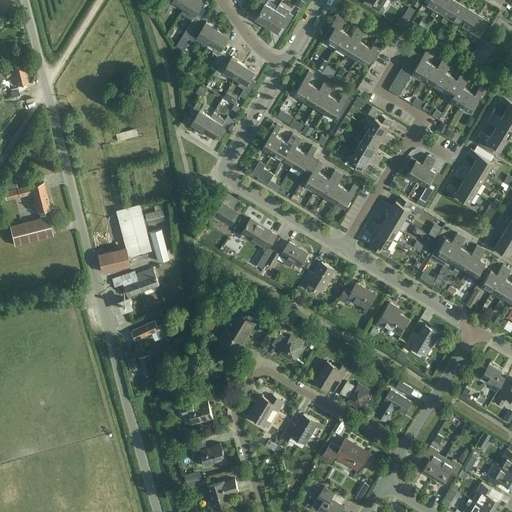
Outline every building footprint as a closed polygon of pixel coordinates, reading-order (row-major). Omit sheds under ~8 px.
[(164,0),(159,10),(165,13),(170,4),(175,7),(177,3),(184,7),(187,0),(164,0)] [(187,0),(184,7),(180,12),(192,19),(186,30),(191,33),(194,28),(195,28),(200,19),(194,16),(204,0),(203,0),(187,0)] [(256,18),(266,24),(276,9),(266,3),(267,0),(260,0),(259,2),(264,4),(256,18)] [(364,0),(363,2),(382,13),(385,9),(384,6),(382,4),(384,0),(390,0),(393,1),(393,0),(364,0)] [(438,9),(443,0),(429,0),(427,3),(435,7),(431,14),(435,17),(439,10),(438,9)] [(449,15),(458,0),(457,0),(443,0),(438,9),(439,10),(445,14),(441,20),(445,23),(449,16),(449,15)] [(459,22),(468,7),(458,0),(449,15),(449,16),(456,20),(451,27),(456,29),(460,22),(459,22)] [(281,12),(276,9),(266,24),(277,31),(280,25),(285,28),(293,15),(288,12),(290,10),(284,7),(281,12)] [(468,7),(459,22),(460,22),(466,26),(462,33),(466,35),(470,28),(469,28),(478,13),(468,7)] [(478,13),(469,28),(470,28),(476,32),(472,39),(476,41),(480,34),(489,19),(478,13)] [(345,19),(339,16),(337,14),(323,37),(337,46),(346,31),(340,28),(345,19)] [(403,16),(398,25),(404,28),(409,19),(403,16)] [(422,19),(419,25),(427,30),(431,24),(422,19)] [(191,33),(181,49),(187,53),(195,40),(206,46),(217,29),(212,25),(212,24),(207,21),(200,32),(195,28),(194,28),(191,33)] [(347,52),(361,29),(356,26),(351,35),(346,31),(337,46),(347,52)] [(223,32),(217,29),(206,46),(213,51),(212,52),(217,55),(213,62),(218,65),(213,74),(225,54),(220,51),(230,35),(224,31),(223,32)] [(356,58),(365,43),(359,40),(365,31),(361,29),(347,52),(356,58)] [(373,63),(379,51),(376,49),(381,41),(376,38),(371,47),(365,43),(356,58),(367,64),(369,60),(373,63)] [(422,78),(431,63),(425,59),(430,51),(426,49),(422,56),(418,62),(415,66),(413,71),(412,72),(422,78)] [(422,56),(412,50),(408,55),(418,62),(422,56)] [(235,77),(243,64),(237,60),(238,59),(232,56),(225,66),(220,63),(225,55),(225,54),(213,74),(218,77),(219,77),(223,70),(235,77)] [(418,62),(408,55),(405,60),(415,66),(418,62)] [(432,84),(446,61),(442,58),(437,66),(431,63),(422,78),(432,84)] [(415,66),(405,60),(402,65),(413,71),(415,66)] [(442,89),(451,75),(445,71),(450,63),(446,61),(432,84),(442,89)] [(243,64),(235,77),(241,81),(239,84),(244,87),(239,94),(245,98),(254,84),(248,80),(254,69),(249,66),(248,67),(243,64)] [(22,65),(4,70),(6,77),(9,77),(11,82),(14,82),(15,85),(27,82),(22,65)] [(409,76),(412,72),(413,71),(402,65),(399,70),(409,76)] [(308,81),(313,73),(308,70),(294,93),(305,99),(314,85),(308,81)] [(409,76),(399,70),(396,75),(406,81),(409,76)] [(452,95),(465,72),(461,70),(456,78),(451,75),(442,89),(452,95)] [(337,71),(334,77),(340,81),(344,75),(337,71)] [(460,105),(469,89),(464,85),(468,79),(464,76),(466,73),(465,72),(452,95),(450,99),(460,105)] [(406,81),(396,75),(393,80),(403,86),(406,81)] [(315,105),(328,82),(324,79),(319,88),(314,85),(305,99),(315,105)] [(398,95),(403,86),(393,80),(390,85),(391,85),(388,89),(398,95)] [(328,93),(333,84),(328,82),(315,105),(325,111),(333,97),(328,93)] [(201,83),(196,91),(201,94),(206,86),(201,83)] [(475,92),(469,89),(460,105),(470,111),(484,88),(480,85),(475,92)] [(335,117),(349,94),(344,91),(339,100),(333,97),(325,111),(335,117)] [(511,114),(511,94),(505,91),(500,99),(508,105),(505,110),(511,114)] [(357,95),(353,103),(357,106),(363,104),(365,100),(357,95)] [(416,96),(413,102),(419,106),(422,100),(416,96)] [(198,126),(203,130),(211,117),(199,110),(204,102),(198,98),(192,109),(198,113),(191,123),(197,127),(198,126)] [(374,117),(368,127),(391,141),(394,137),(385,131),(392,120),(380,114),(382,112),(371,105),(367,112),(374,117)] [(436,108),(432,113),(438,117),(441,111),(436,108)] [(511,114),(505,110),(501,116),(493,111),(490,115),(511,128),(511,114)] [(211,117),(203,130),(209,133),(209,134),(214,137),(220,127),(226,130),(233,119),(227,116),(225,119),(213,113),(211,117)] [(346,114),(340,123),(344,126),(347,119),(348,120),(349,118),(346,114)] [(511,141),(511,128),(490,115),(488,119),(496,124),(493,130),(507,139),(511,142),(511,141)] [(294,117),(289,125),(299,131),(305,121),(301,119),(300,121),(294,117)] [(442,121),(437,128),(443,131),(447,124),(442,121)] [(275,125),(272,123),(271,123),(259,143),(263,146),(262,146),(273,152),(281,138),(275,135),(280,126),(276,123),(275,125)] [(306,124),(301,132),(309,137),(314,129),(306,124)] [(136,126),(116,132),(118,138),(138,133),(136,126)] [(391,141),(368,127),(362,136),(377,145),(380,140),(388,145),(391,141)] [(447,127),(444,133),(452,137),(455,132),(447,127)] [(501,149),(507,139),(493,130),(489,136),(481,131),(478,135),(481,137),(478,142),(492,151),(495,146),(501,149)] [(283,158),(296,136),(292,133),(287,142),(281,138),(273,152),(283,158)] [(290,169),(301,150),(295,147),(300,138),(296,136),(283,158),(292,164),(290,169)] [(373,151),(377,145),(362,136),(356,146),(380,160),(382,157),(373,151)] [(306,172),(315,158),(311,156),(316,148),(311,145),(306,153),(301,150),(290,169),(299,174),(302,169),(306,172)] [(470,148),(468,152),(476,157),(473,163),(487,172),(494,162),(490,159),(493,154),(477,145),(474,150),(470,148)] [(380,160),(356,146),(350,156),(348,156),(345,161),(361,171),(364,166),(365,166),(368,160),(377,165),(380,160)] [(404,167),(399,174),(405,178),(407,173),(417,179),(432,156),(427,153),(422,162),(416,158),(415,159),(410,155),(404,167)] [(432,156),(417,179),(427,185),(426,187),(431,190),(435,184),(441,174),(436,171),(436,170),(430,167),(435,158),(432,156)] [(317,171),(322,163),(315,158),(306,172),(310,174),(305,183),(315,189),(324,175),(317,171)] [(461,164),(458,168),(481,182),(487,172),(473,163),(469,169),(461,164)] [(458,168),(456,172),(464,177),(461,183),(475,192),(481,182),(458,168)] [(324,195),(339,172),(334,169),(329,178),(324,175),(315,189),(324,195)] [(270,171),(263,182),(267,184),(268,184),(271,179),(274,173),(270,171)] [(343,174),(339,172),(324,195),(335,201),(344,187),(337,183),(343,174)] [(502,182),(492,176),(490,179),(500,185),(502,182)] [(40,218),(9,225),(14,245),(52,235),(48,216),(46,216),(44,209),(49,208),(43,181),(17,188),(14,178),(7,180),(8,185),(3,186),(4,191),(5,199),(27,193),(28,196),(32,195),(36,211),(38,211),(40,218)] [(349,190),(344,187),(335,201),(344,207),(358,184),(354,181),(349,190)] [(449,183),(446,188),(469,202),(475,192),(461,183),(457,188),(449,183)] [(392,206),(383,201),(380,205),(404,219),(410,209),(413,211),(417,206),(410,202),(399,195),(396,200),(395,200),(392,206)] [(500,198),(495,195),(491,201),(496,204),(500,198)] [(491,201),(487,206),(493,209),(496,204),(491,201)] [(102,252),(98,253),(102,271),(130,264),(128,255),(141,251),(143,256),(147,255),(146,250),(155,248),(159,260),(169,257),(163,234),(162,231),(161,227),(147,231),(139,203),(116,209),(120,224),(126,246),(103,252),(102,252)] [(223,203),(215,214),(230,223),(237,212),(223,203)] [(404,219),(380,205),(378,208),(387,214),(383,220),(398,229),(404,219)] [(149,224),(166,220),(163,208),(156,210),(146,213),(149,224)] [(484,211),(482,215),(487,219),(490,214),(484,211)] [(250,218),(241,233),(262,245),(262,244),(266,246),(268,247),(269,245),(275,235),(270,232),(270,230),(250,218)] [(392,239),(398,229),(383,220),(380,225),(371,220),(369,224),(392,239)] [(386,248),(392,239),(369,224),(366,228),(375,233),(371,239),(372,240),(369,245),(387,256),(390,251),(386,248)] [(511,227),(508,225),(501,235),(511,241),(511,227)] [(443,235),(430,256),(443,264),(446,258),(461,235),(456,232),(451,240),(443,235)] [(461,235),(447,258),(457,264),(465,249),(459,246),(465,237),(461,235)] [(511,241),(501,235),(495,246),(503,251),(510,255),(509,255),(511,256),(511,241)] [(288,241),(280,255),(287,259),(285,262),(290,265),(292,262),(299,266),(307,252),(288,241)] [(465,249),(457,264),(466,270),(480,247),(476,244),(471,253),(465,249)] [(266,246),(256,263),(263,267),(266,262),(274,250),(274,249),(269,245),(268,247),(266,246)] [(480,247),(466,270),(476,276),(478,274),(480,276),(487,265),(484,264),(485,262),(479,258),(484,249),(480,247)] [(271,265),(279,253),(274,250),(266,262),(271,265)] [(503,251),(502,253),(511,259),(511,256),(509,255),(510,255),(503,251)] [(309,269),(301,283),(306,286),(309,281),(322,289),(333,272),(337,274),(339,271),(321,261),(314,272),(309,269)] [(488,268),(480,281),(482,283),(481,284),(492,290),(506,267),(501,264),(496,272),(490,269),(488,268)] [(153,267),(135,273),(134,270),(112,278),(114,286),(123,283),(127,295),(159,284),(153,267)] [(506,267),(492,290),(502,296),(511,281),(504,277),(510,269),(506,267)] [(511,282),(511,281),(502,296),(511,302),(511,301),(511,282)] [(346,286),(339,298),(348,303),(351,298),(365,306),(362,310),(365,311),(375,293),(355,282),(351,289),(346,286)] [(455,288),(449,285),(446,289),(452,293),(455,288)] [(298,286),(294,292),(301,296),(304,290),(298,286)] [(473,293),(466,304),(471,307),(474,303),(473,301),(477,296),(473,293)] [(127,298),(125,298),(124,298),(123,299),(122,301),(121,302),(121,304),(122,305),(123,306),(124,307),(126,308),(127,308),(129,307),(130,306),(131,304),(131,303),(131,301),(130,300),(129,299),(127,298)] [(389,302),(376,324),(382,328),(385,324),(398,332),(407,318),(393,309),(396,306),(389,302)] [(268,325),(273,316),(259,308),(254,316),(268,325)] [(254,324),(235,312),(218,339),(237,350),(254,324)] [(285,312),(276,327),(281,330),(290,315),(285,312)] [(497,314),(493,321),(498,324),(502,317),(497,314)] [(156,319),(130,330),(134,339),(155,330),(159,338),(168,334),(163,323),(157,326),(156,322),(158,322),(156,319)] [(409,348),(411,346),(425,354),(437,334),(440,336),(442,334),(425,323),(418,335),(412,331),(404,345),(409,348)] [(273,343),(282,349),(280,353),(291,359),(293,355),(297,358),(303,347),(300,345),(302,341),(291,335),(289,338),(279,333),(273,343)] [(401,349),(397,355),(404,358),(407,352),(401,349)] [(360,372),(367,361),(367,360),(357,354),(350,366),(360,372)] [(147,355),(137,358),(143,375),(144,375),(151,373),(152,372),(147,355)] [(135,357),(126,359),(129,369),(137,367),(135,357)] [(327,360),(316,378),(312,375),(310,378),(328,388),(335,377),(340,380),(347,368),(341,364),(340,367),(327,360)] [(489,362),(486,367),(480,364),(473,375),(479,379),(481,375),(493,382),(490,386),(496,390),(504,378),(497,374),(501,369),(489,362)] [(341,391),(350,397),(348,400),(359,407),(361,403),(364,405),(371,395),(367,392),(369,389),(359,383),(357,386),(347,380),(341,391)] [(399,380),(396,386),(408,394),(412,388),(399,380)] [(511,384),(507,393),(501,390),(495,401),(501,404),(506,396),(511,399),(511,384)] [(465,387),(461,393),(466,395),(469,389),(465,387)] [(384,400),(376,414),(384,419),(392,405),(404,413),(411,401),(390,389),(383,400),(384,400)] [(479,401),(484,393),(478,390),(473,397),(479,401)] [(272,407),(278,411),(284,401),(272,394),(268,400),(262,395),(249,415),(267,427),(269,424),(263,421),(272,407)] [(180,403),(183,415),(189,413),(192,422),(212,416),(208,401),(193,405),(191,399),(180,403)] [(176,401),(165,404),(167,412),(178,409),(176,401)] [(304,442),(311,431),(315,434),(321,424),(303,413),(296,425),(290,422),(282,436),(288,440),(291,434),(304,442)] [(485,432),(482,437),(487,440),(490,435),(485,432)] [(437,433),(433,439),(438,443),(442,436),(437,433)] [(331,442),(323,454),(333,460),(336,455),(358,468),(368,452),(345,438),(340,448),(331,442)] [(269,439),(266,444),(274,449),(277,443),(269,439)] [(192,445),(195,457),(202,455),(204,464),(225,458),(220,443),(206,447),(205,442),(192,445)] [(274,449),(273,450),(279,453),(283,446),(277,443),(274,449)] [(428,459),(421,470),(432,477),(442,460),(435,455),(438,451),(429,445),(423,456),(428,459)] [(505,460),(501,466),(511,472),(511,451),(506,447),(500,457),(505,460)] [(462,452),(459,458),(463,461),(467,454),(462,452)] [(442,460),(432,477),(443,483),(450,472),(455,475),(461,465),(452,459),(449,464),(442,460)] [(492,470),(487,479),(497,485),(500,480),(511,487),(511,486),(511,472),(501,466),(498,464),(494,471),(492,470)] [(462,468),(458,474),(465,478),(468,472),(462,468)] [(194,471),(184,474),(186,482),(196,479),(194,471)] [(354,493),(359,495),(366,480),(361,478),(354,493)] [(223,479),(207,484),(214,508),(230,504),(226,492),(238,489),(235,479),(223,482),(223,479)] [(479,494),(475,501),(492,511),(499,500),(487,493),(490,488),(480,482),(475,491),(479,494)] [(317,497),(313,505),(317,508),(323,511),(340,511),(344,506),(331,498),(334,493),(323,486),(317,497)] [(443,499),(440,503),(447,507),(449,502),(443,499)] [(491,511),(492,511),(475,501),(471,507),(467,505),(462,511),(491,511)]
